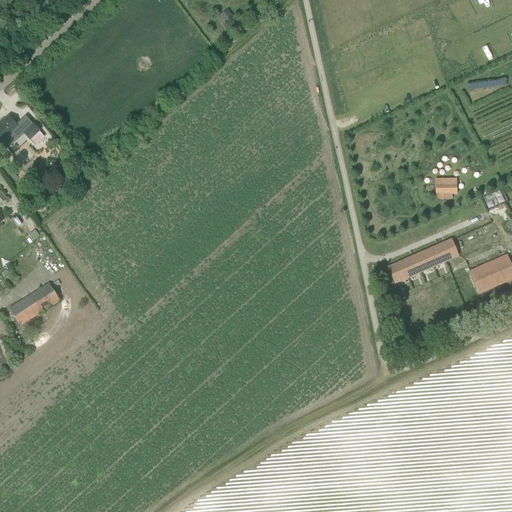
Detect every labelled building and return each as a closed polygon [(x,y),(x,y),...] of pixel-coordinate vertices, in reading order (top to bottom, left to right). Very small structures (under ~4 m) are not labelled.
[(226,25),(234,20),(228,12),(220,18),(226,25)] [(503,79),(466,85),(467,91),(503,85),(503,79)] [(17,127),(9,118),(0,125),(0,141),(1,143),(9,135),(14,142),(21,136),(15,130),(17,127)] [(33,124),(23,133),(30,140),(34,137),(38,141),(44,136),(33,124)] [(65,186),(68,162),(59,161),(56,185),(65,186)] [(456,178),(435,178),(436,195),(456,194),(456,178)] [(30,234),(34,241),(41,237),(38,230),(30,234)] [(395,284),(458,257),(451,240),(387,268),(395,284)] [(511,268),(506,256),(471,272),(480,294),(511,279),(511,268)] [(21,327),(60,302),(49,284),(9,309),(21,327)]
